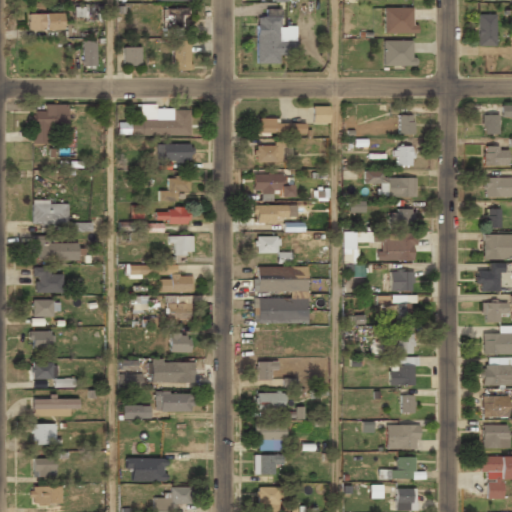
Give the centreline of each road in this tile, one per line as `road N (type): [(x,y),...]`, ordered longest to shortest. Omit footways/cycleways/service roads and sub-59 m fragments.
road 1 (residential): [(447,511),(444,0)]
road 2 (residential): [(222,511),(221,0)]
road 3 (residential): [(0,88),(511,87)]
